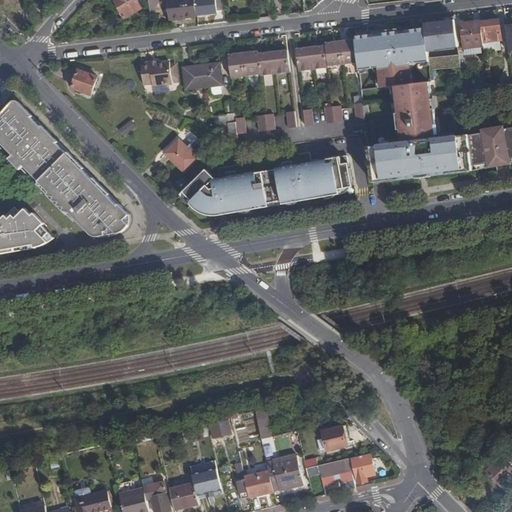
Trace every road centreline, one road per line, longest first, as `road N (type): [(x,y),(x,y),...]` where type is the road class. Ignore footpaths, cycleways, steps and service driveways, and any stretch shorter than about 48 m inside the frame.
road 1 (residential): [(331,18),(16,57)]
road 2 (tertiary): [(212,250),(511,198)]
road 3 (residential): [(212,250),(161,211),(16,57)]
road 4 (tertiary): [(0,285),(212,250)]
road 5 (residential): [(358,363),(212,250)]
road 6 (residential): [(485,0),(331,18)]
road 7 (residential): [(358,363),(389,391),(421,475)]
